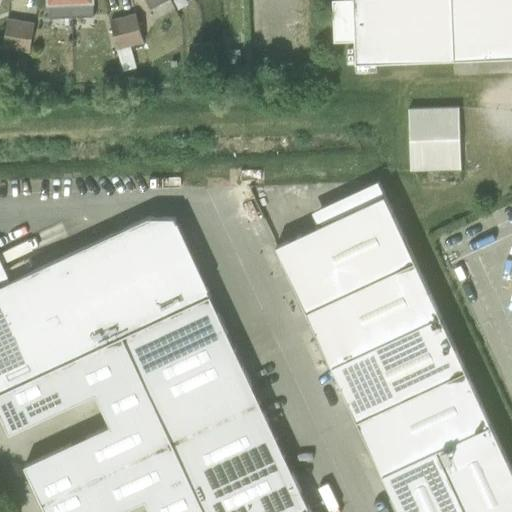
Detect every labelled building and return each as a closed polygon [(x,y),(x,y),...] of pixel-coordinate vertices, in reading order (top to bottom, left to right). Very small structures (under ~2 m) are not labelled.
[(56,29),(72,28),(70,0),(48,0),(48,3),(47,3),(48,18),(56,17),(56,29)] [(83,3),(93,2),(92,0),(70,0),(72,28),(89,28),(87,16),(84,16),(83,3)] [(160,16),(175,8),(170,0),(155,0),(157,4),(155,6),(160,16)] [(182,0),(170,0),(175,8),(179,16),(186,12),(182,5),(184,3),(182,0)] [(334,43),(354,42),(352,0),(341,0),(332,0),(334,43)] [(511,0),(352,0),(354,42),(354,65),(511,59),(511,0)] [(146,43),(138,13),(110,22),(117,51),(118,51),(124,71),(136,67),(130,47),(146,43)] [(3,49),(29,54),(34,24),(7,19),(3,49)] [(49,76),(48,51),(35,51),(35,77),(49,76)] [(459,108),(408,110),(410,171),(461,170),(459,108)] [(278,248),(308,313),(419,263),(382,183),(319,211),(326,226),(278,248)] [(0,391),(210,295),(175,218),(149,218),(11,281),(0,259),(0,391)] [(308,313),(333,368),(443,317),(419,263),(308,313)] [(302,511),(310,509),(210,295),(0,391),(0,408),(11,432),(97,393),(112,426),(26,465),(47,511),(119,511),(147,500),(152,511),(302,511)] [(358,421),(468,371),(443,317),(333,368),(358,421)] [(358,421),(382,475),(493,424),(468,371),(358,421)] [(511,511),(511,465),(493,424),(438,449),(466,511),(511,511)] [(382,475),(399,511),(466,511),(438,449),(382,475)]
